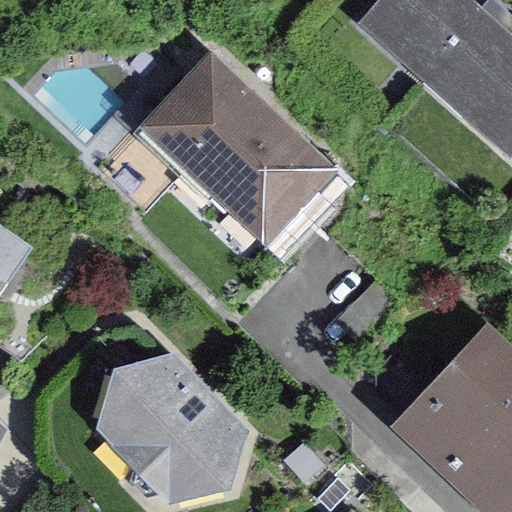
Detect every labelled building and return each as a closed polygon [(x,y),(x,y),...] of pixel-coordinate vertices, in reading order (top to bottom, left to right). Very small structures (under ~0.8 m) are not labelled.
[(511,157),(511,34),(471,0),(373,0),(350,27),(510,160),(511,157)] [(273,258),(342,183),(207,58),(137,133),(273,258)] [(372,181),(326,236),(391,289),(436,235),(372,181)] [(0,298),(26,263),(0,243),(0,298)] [(511,408),(511,352),(483,326),(384,433),(442,485),(511,408)] [(92,431),(166,508),(225,495),(245,432),(171,355),(105,372),(92,431)] [(511,511),(511,408),(442,485),(470,511),(511,511)] [(278,465),(302,492),(324,472),(298,444),(278,465)]
